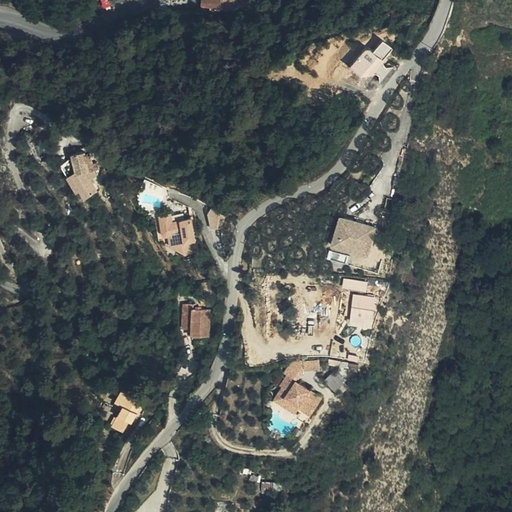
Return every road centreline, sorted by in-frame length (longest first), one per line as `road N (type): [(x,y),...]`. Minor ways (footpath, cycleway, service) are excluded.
road 1 (unclassified): [(107,511),(198,381),(231,297),(246,214),(333,170),(436,22),(443,0)]
road 2 (unknown): [(0,209),(47,249),(52,243),(19,156),(20,113),(27,109),(93,143)]
road 3 (tertiary): [(0,18),(69,35),(145,0)]
